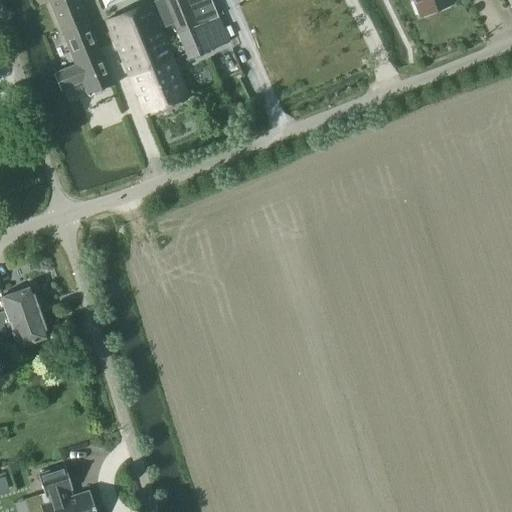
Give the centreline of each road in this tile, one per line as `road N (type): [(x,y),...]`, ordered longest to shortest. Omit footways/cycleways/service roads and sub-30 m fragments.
road 1 (unclassified): [(77,214),(511,42)]
road 2 (unclassified): [(63,219),(154,511)]
road 3 (unclassified): [(0,22),(63,219)]
